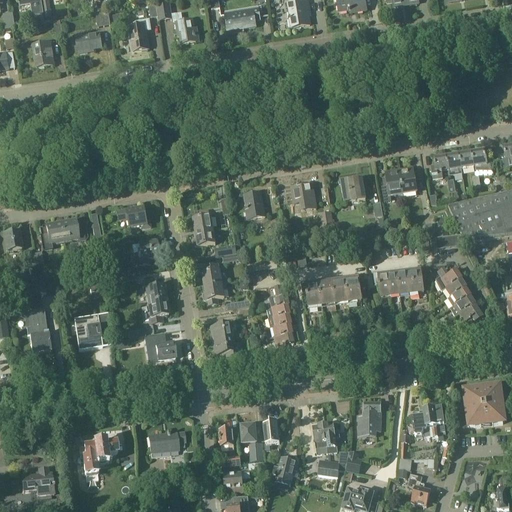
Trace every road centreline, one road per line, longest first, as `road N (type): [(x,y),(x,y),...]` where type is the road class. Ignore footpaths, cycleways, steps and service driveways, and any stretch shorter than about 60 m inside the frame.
road 1 (residential): [(0,95),(511,15)]
road 2 (residential): [(307,381),(292,277),(466,256),(511,344)]
road 3 (residential): [(168,188),(511,129)]
road 4 (residential): [(201,396),(168,188)]
road 5 (tertiary): [(201,396),(0,426)]
road 6 (residential): [(0,219),(168,188)]
road 7 (tertiary): [(434,362),(307,381)]
